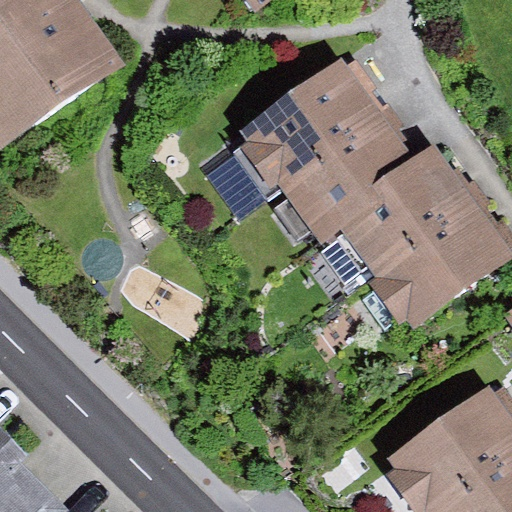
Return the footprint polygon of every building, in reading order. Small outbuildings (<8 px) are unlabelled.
[(0,0),(0,162),(120,79),(76,16),(99,0),(0,0)] [(230,0),(255,33),(298,0),(230,0)] [(343,79),(236,154),(317,269),(344,250),(402,333),(500,265),(430,165),(412,178),(343,79)] [(511,511),(511,405),(507,398),(386,478),(408,511),(511,511)] [(0,511),(53,511),(0,458),(0,511)]
